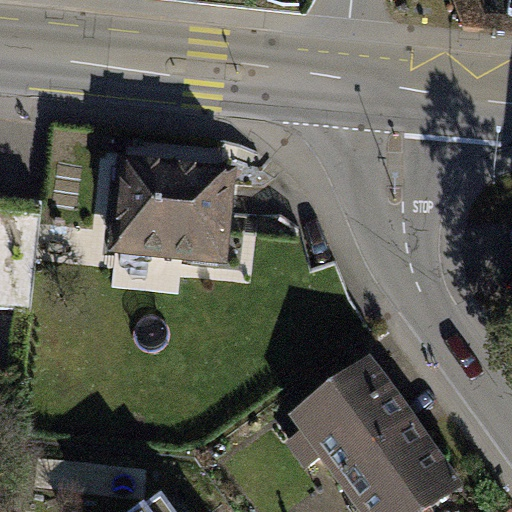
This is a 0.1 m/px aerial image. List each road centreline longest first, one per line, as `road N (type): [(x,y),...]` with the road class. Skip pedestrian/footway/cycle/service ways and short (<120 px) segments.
road 1 (residential): [(394,87),(397,223),(411,288),(511,431)]
road 2 (tertiary): [(0,47),(344,82)]
